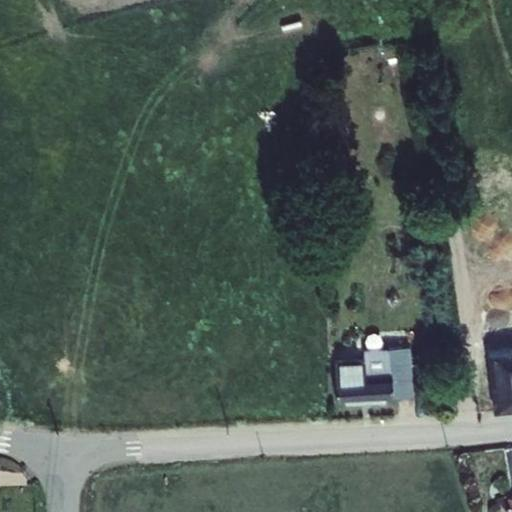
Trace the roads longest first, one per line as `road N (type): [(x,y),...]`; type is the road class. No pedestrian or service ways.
road 1 (residential): [(511,425),(67,448)]
road 2 (track): [(471,430),(452,209),(384,0)]
